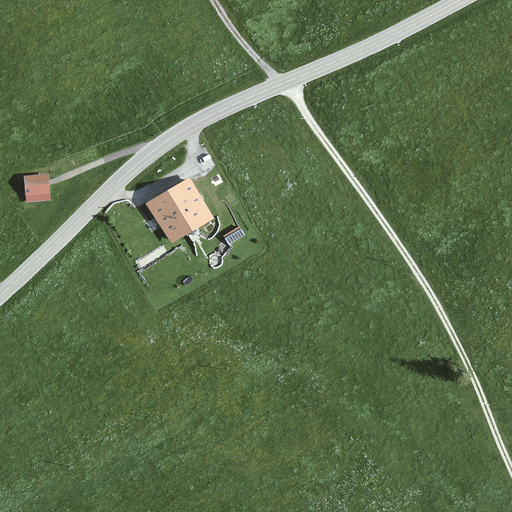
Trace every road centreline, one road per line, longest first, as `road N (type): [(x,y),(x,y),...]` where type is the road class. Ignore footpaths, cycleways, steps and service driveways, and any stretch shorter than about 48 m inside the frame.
road 1 (tertiary): [(458,0),(165,141),(0,295)]
road 2 (track): [(511,465),(452,328),(285,82)]
